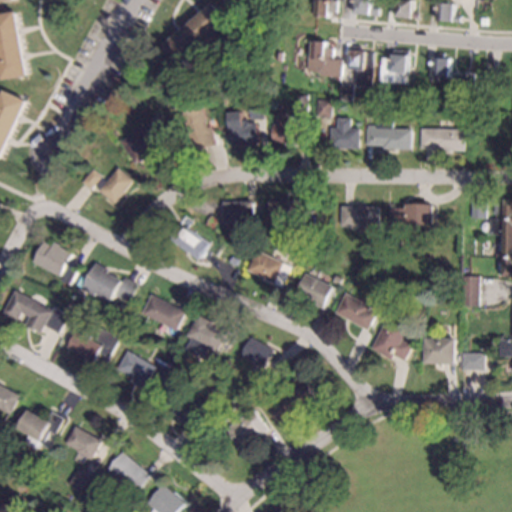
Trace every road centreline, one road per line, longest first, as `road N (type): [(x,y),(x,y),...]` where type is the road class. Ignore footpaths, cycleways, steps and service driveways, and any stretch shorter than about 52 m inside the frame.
road 1 (residential): [(233,497),(124,416),(0,345),(26,222),(43,208)]
road 2 (residential): [(511,179),(214,177),(148,214),(122,249)]
road 3 (residential): [(368,401),(305,334),(43,208)]
road 4 (residential): [(511,398),(368,401),(221,511)]
road 5 (residential): [(136,0),(50,158)]
road 6 (residential): [(511,43),(337,34)]
